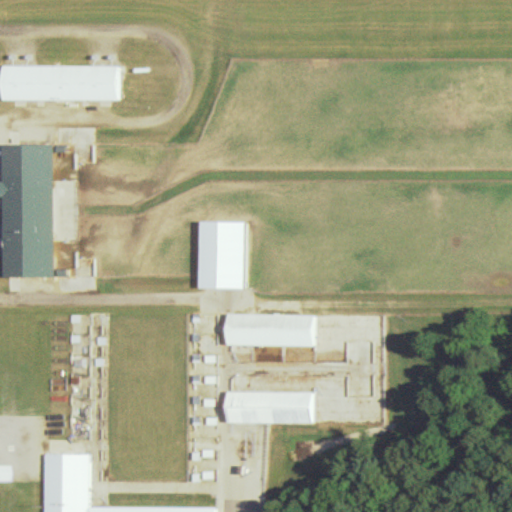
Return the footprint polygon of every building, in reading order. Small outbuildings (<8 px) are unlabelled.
[(119,69),(3,70),(3,104),(120,103),(119,69)] [(56,147),(5,148),(6,187),(0,187),(0,200),(4,200),(6,281),(59,280),(59,274),(58,244),(57,184),(56,147)] [(249,226),(205,225),(204,279),(204,291),(248,292),(249,226)] [(317,318),(232,317),(232,347),(317,349),(317,318)] [(315,396),(231,395),(231,425),(315,426),(315,396)] [(48,511),(48,458),(91,458),(91,510),(217,511),(48,511)]
